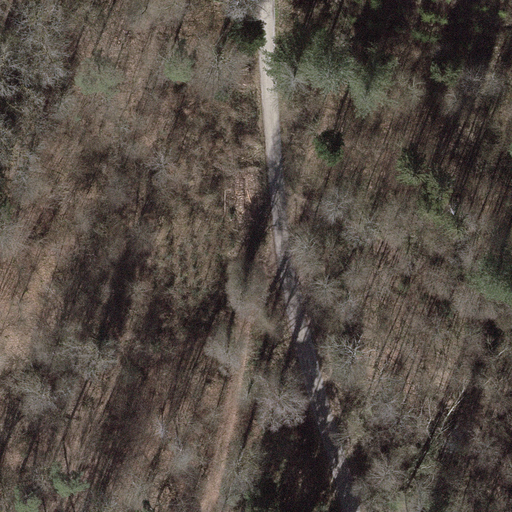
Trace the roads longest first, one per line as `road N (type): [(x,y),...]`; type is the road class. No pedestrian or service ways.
road 1 (track): [(265,0),(282,254),(350,511)]
road 2 (track): [(277,198),(511,304)]
